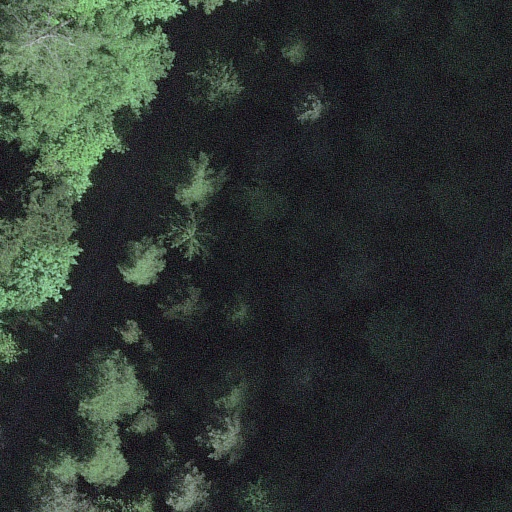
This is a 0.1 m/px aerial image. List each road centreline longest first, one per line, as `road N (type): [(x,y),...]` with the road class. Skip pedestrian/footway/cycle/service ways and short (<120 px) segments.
road 1 (track): [(0,482),(75,439),(80,361),(152,0)]
road 2 (track): [(314,511),(389,407),(511,88)]
